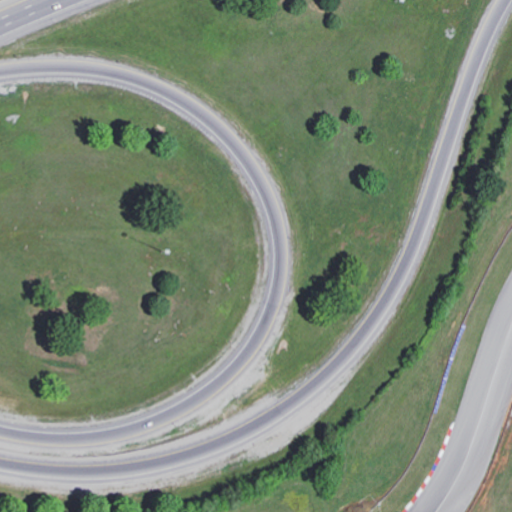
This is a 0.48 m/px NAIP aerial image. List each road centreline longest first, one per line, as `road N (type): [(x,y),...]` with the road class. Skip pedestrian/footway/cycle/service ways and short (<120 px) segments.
road 1 (motorway): [(0,461),(66,471),(178,457),(249,429),(312,385),(367,328),(407,259),(509,0)]
road 2 (motorway): [(0,73),(88,70),(183,104),(231,143),(260,183),(276,226),(279,272),(248,351),(178,409),(84,438),(0,429)]
